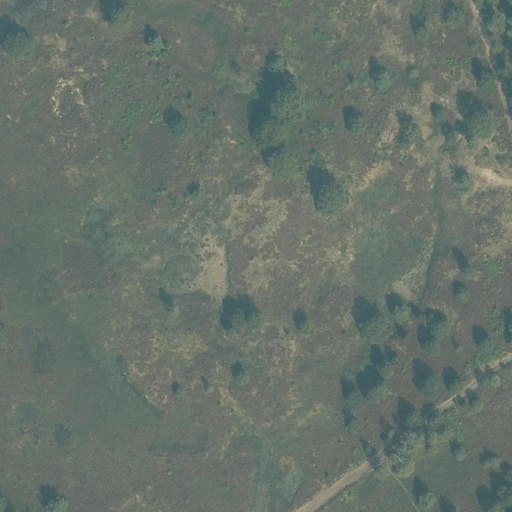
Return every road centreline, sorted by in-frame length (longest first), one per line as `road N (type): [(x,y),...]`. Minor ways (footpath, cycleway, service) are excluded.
road 1 (track): [(300,511),(511,355)]
road 2 (track): [(511,126),(469,0)]
